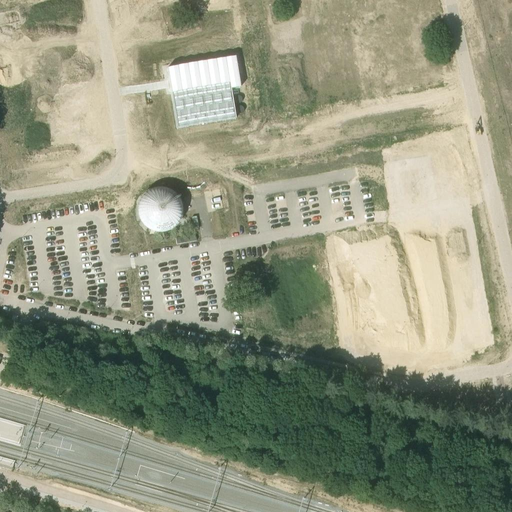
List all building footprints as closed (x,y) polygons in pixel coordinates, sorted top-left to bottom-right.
[(498,0),(485,0),(488,13),(490,12),(496,11),(497,17),(501,16),(500,10),(501,10),(498,0)] [(511,6),(510,0),(498,0),(501,10),(502,10),(501,10),(508,8),(509,14),(511,13),(511,8),(511,7),(511,6)] [(511,38),(497,42),(497,43),(498,43),(499,50),(511,47),(511,38)] [(511,47),(499,50),(501,58),(511,55),(511,47)] [(210,54),(146,67),(149,88),(156,131),(211,121),(205,84),(215,82),(210,54)] [(511,55),(501,58),(503,67),(511,64),(511,55)] [(511,64),(503,67),(505,75),(511,73),(511,64)] [(141,208),(140,210),(141,212),(141,214),(141,216),(142,218),(143,220),(144,222),(145,223),(146,224),(148,226),(150,227),(151,228),(155,229),(157,229),(159,230),(161,229),(163,229),(165,229),(167,228),(169,227),(170,226),(172,225),(173,223),(175,222),(175,221),(176,220),(176,219),(177,218),(177,217),(178,215),(178,213),(181,213),(179,202),(176,202),(176,201),(175,200),(173,198),(172,197),(170,195),(169,194),(167,193),(165,193),(163,192),(162,192),(161,192),(160,192),(159,192),(158,192),(156,192),(154,193),(152,193),(151,194),(149,195),(148,195),(147,197),(145,198),(144,199),(143,201),(142,203),(141,205),(141,207),(141,208)] [(40,485),(49,489),(53,478),(44,475),(40,485)]
